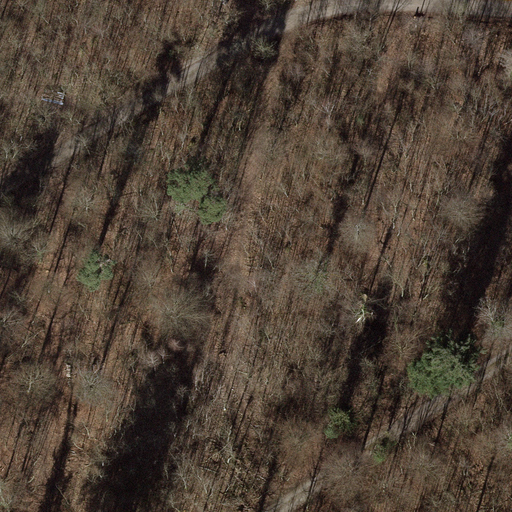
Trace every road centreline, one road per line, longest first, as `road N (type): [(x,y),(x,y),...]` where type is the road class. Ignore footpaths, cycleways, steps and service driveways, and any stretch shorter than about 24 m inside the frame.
road 1 (track): [(0,190),(262,33),(353,0)]
road 2 (track): [(273,511),(511,343)]
road 3 (track): [(360,0),(511,10)]
